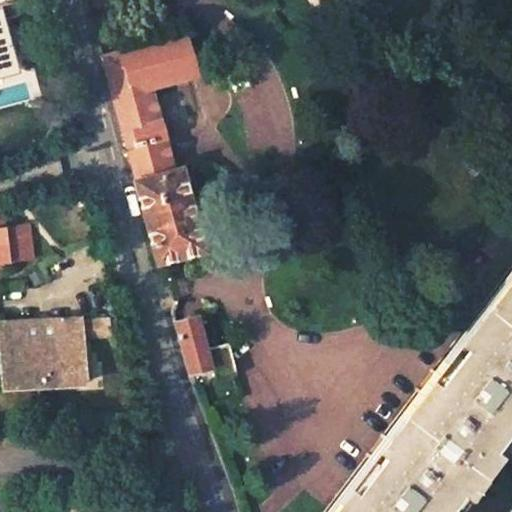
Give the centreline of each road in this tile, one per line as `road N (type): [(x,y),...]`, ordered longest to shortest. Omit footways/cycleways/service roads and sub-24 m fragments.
road 1 (residential): [(201,448),(155,307),(82,0)]
road 2 (unknown): [(201,277),(315,335),(385,333),(435,307),(511,229)]
road 3 (unknown): [(228,0),(267,80),(270,137),(255,206),(220,265),(201,277)]
road 4 (residential): [(0,461),(201,448)]
